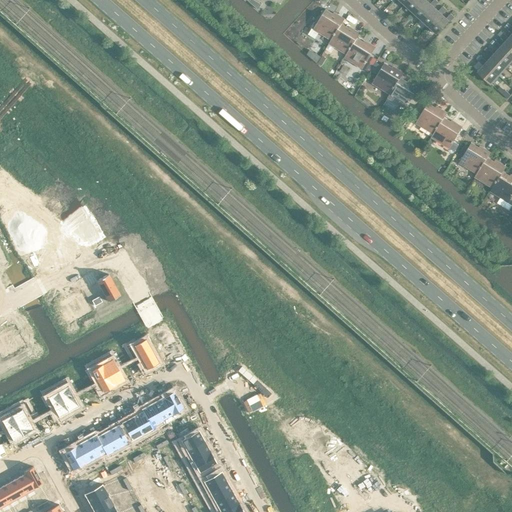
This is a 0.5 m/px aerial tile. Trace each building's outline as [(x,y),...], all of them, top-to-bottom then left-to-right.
[(408,0),(404,4),(412,12),(422,0),(408,0)] [(422,0),(412,12),(420,19),(432,6),(434,7),(438,2),(436,0),(433,0),(430,3),(426,0),(422,0)] [(432,6),(420,19),(428,26),(440,13),(442,14),(446,9),(443,6),(438,11),(434,7),(432,6)] [(336,16),(325,9),(313,29),(312,28),(308,34),(315,38),(318,32),(331,40),(341,24),(345,19),(337,14),(336,16)] [(446,18),(442,14),(440,13),(428,26),(436,34),(448,20),(450,22),(454,17),(450,13),(446,18)] [(352,30),(341,24),(331,40),(329,43),(346,54),(357,38),(360,33),(353,28),(352,30)] [(511,58),(511,43),(507,39),(508,38),(503,33),(500,37),(505,41),(501,46),(500,47),(511,58)] [(367,44),(357,38),(346,54),(344,58),(362,69),(375,47),(368,42),(367,44)] [(506,67),(511,60),(511,58),(500,47),(501,46),(496,41),(493,45),(498,49),(494,54),(492,55),(506,67)] [(499,75),(506,67),(492,55),(494,54),(489,49),(486,53),(490,57),(487,62),(485,63),(499,75)] [(315,52),(311,58),(317,63),(321,56),(315,52)] [(323,54),(318,62),(322,65),(327,57),(323,54)] [(491,84),(499,75),(485,63),(487,62),(482,57),(478,61),(483,65),(478,71),(491,84)] [(376,62),(370,71),(374,73),(380,65),(376,62)] [(395,70),(384,63),(372,83),(390,94),(400,77),(400,78),(403,73),(396,68),(395,70)] [(411,84),(400,78),(400,77),(390,94),(387,97),(406,108),(419,87),(412,82),(411,84)] [(504,90),(501,93),(507,98),(510,95),(505,90),(504,90)] [(439,110),(428,103),(415,123),(433,134),(443,117),(444,117),(447,112),(440,108),(439,110)] [(444,117),(443,117),(433,134),(431,137),(449,148),(448,150),(449,152),(451,153),(452,153),(454,151),(458,145),(453,141),(462,127),(455,122),(454,124),(444,117)] [(482,149),(471,143),(459,163),(476,174),(477,174),(487,157),(490,152),(483,148),(482,149)] [(487,157),(477,174),(476,174),(474,177),(492,188),(502,171),(503,171),(506,166),(498,162),(497,164),(487,157)] [(511,177),(503,171),(502,171),(492,188),(490,191),(500,197),(497,202),(510,210),(511,208),(511,210),(511,177)] [(12,196),(0,202),(0,221),(26,270),(31,267),(35,273),(53,263),(49,256),(48,256),(46,257),(12,196)] [(108,274),(96,280),(108,301),(120,295),(108,274)] [(80,293),(69,299),(80,319),(91,313),(80,293)] [(99,296),(92,300),(95,306),(102,302),(99,296)] [(69,299),(58,305),(69,325),(80,319),(69,299)] [(14,328),(4,334),(13,351),(24,345),(14,328)] [(4,334),(0,336),(0,351),(3,357),(13,351),(4,334)] [(133,343),(127,346),(133,357),(138,354),(146,369),(159,363),(146,339),(145,338),(144,339),(134,345),(133,343)] [(110,354),(99,360),(113,385),(124,380),(116,367),(122,364),(116,352),(110,355),(110,354)] [(89,367),(84,370),(90,381),(96,378),(103,391),(113,386),(113,385),(99,360),(89,366),(89,367)] [(65,381),(55,387),(69,412),(80,406),(72,393),(78,390),(72,379),(66,382),(65,381)] [(45,394),(40,397),(46,408),(51,405),(59,418),(69,412),(55,387),(45,393),(45,394)] [(174,391),(163,397),(172,414),(183,408),(174,391)] [(163,397),(153,402),(162,420),(172,414),(163,397)] [(19,404),(9,410),(22,435),(23,436),(33,430),(26,417),(32,414),(25,402),(20,405),(19,404)] [(153,402),(142,408),(155,432),(154,430),(165,424),(162,420),(153,402)] [(143,411),(132,416),(144,438),(155,432),(142,408),(141,409),(143,411)] [(0,431),(5,428),(12,441),(22,435),(9,410),(0,414),(0,431)] [(132,416),(122,422),(134,444),(144,438),(132,416)] [(118,424),(107,430),(119,452),(130,446),(118,424)] [(96,434),(109,458),(119,452),(107,430),(97,436),(96,434)] [(198,430),(177,442),(182,453),(204,441),(198,430)] [(96,434),(85,440),(97,461),(107,456),(108,458),(109,458),(96,434)] [(289,438),(266,451),(300,511),(334,511),(332,508),(330,509),(289,438)] [(85,440),(75,446),(87,467),(97,461),(85,440)] [(204,441),(182,453),(188,463),(199,456),(210,451),(204,441)] [(75,446),(64,452),(73,469),(84,463),(86,467),(87,467),(75,446)] [(199,456),(188,463),(194,474),(216,462),(210,451),(199,456)] [(32,467),(24,471),(24,473),(33,487),(41,483),(32,467)] [(221,471),(199,483),(205,494),(227,482),(221,471)] [(24,473),(16,477),(25,494),(28,492),(33,489),(33,487),(24,473)] [(16,477),(8,482),(17,498),(22,495),(25,494),(16,477)] [(8,482),(0,486),(0,488),(8,503),(11,501),(17,498),(8,482)] [(227,482),(205,494),(211,504),(233,493),(227,482)] [(101,484),(84,493),(90,504),(108,495),(101,484)] [(0,507),(5,505),(8,503),(0,488),(0,507)] [(233,493),(211,504),(215,511),(221,511),(238,503),(233,493)] [(108,495),(90,504),(94,511),(100,511),(113,505),(108,495)] [(113,505),(100,511),(121,511),(117,503),(113,505)] [(243,511),(238,503),(221,511),(243,511)]
